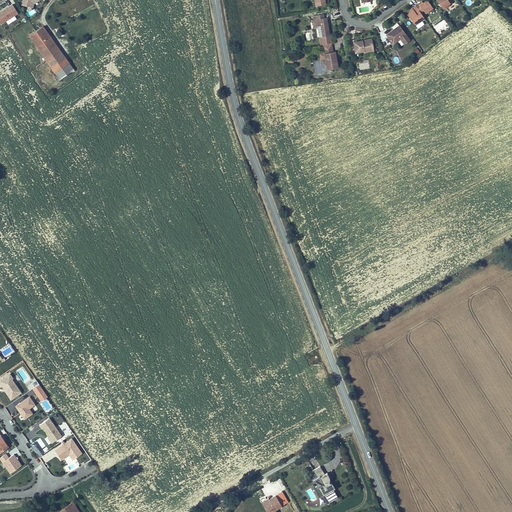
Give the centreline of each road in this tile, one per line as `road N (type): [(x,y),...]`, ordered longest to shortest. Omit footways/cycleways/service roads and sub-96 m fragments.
road 1 (primary): [(216,0),(233,100),(329,353)]
road 2 (unclassified): [(329,353),(511,250)]
road 3 (residential): [(356,425),(200,511)]
